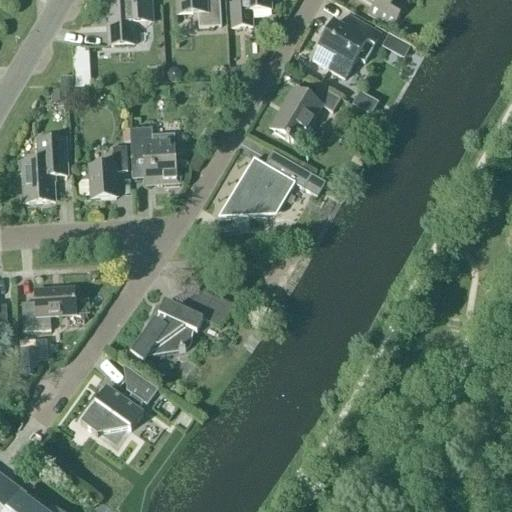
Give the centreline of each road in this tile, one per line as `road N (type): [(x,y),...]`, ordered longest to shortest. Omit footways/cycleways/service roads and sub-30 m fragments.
road 1 (residential): [(162,252),(313,0)]
road 2 (residential): [(37,422),(162,252)]
road 3 (residential): [(162,252),(108,234),(0,241)]
road 4 (unclassified): [(0,108),(63,0)]
